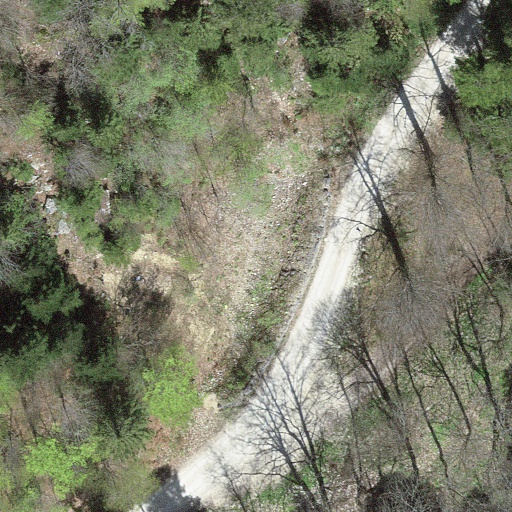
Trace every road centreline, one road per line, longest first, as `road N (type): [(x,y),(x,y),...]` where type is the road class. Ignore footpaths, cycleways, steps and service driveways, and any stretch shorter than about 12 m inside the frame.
road 1 (track): [(135,511),(254,451),(286,287),(468,55),(511,11)]
road 2 (track): [(254,451),(395,398),(511,316)]
